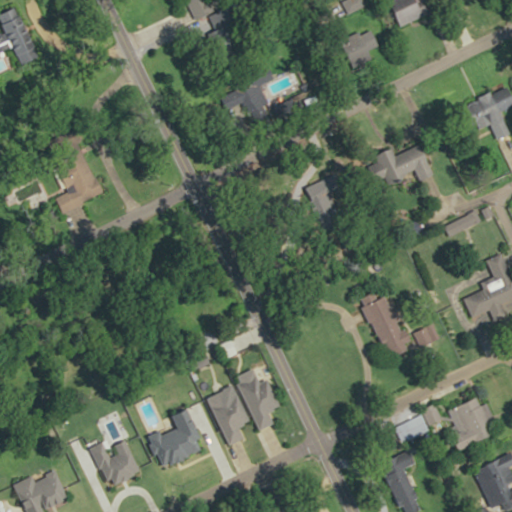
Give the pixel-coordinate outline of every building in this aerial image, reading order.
[(386,0),(401,27),(430,11),(424,0),(386,0)] [(36,46),(16,7),(0,15),(0,18),(18,55),(36,46)] [(361,56),(380,50),(374,32),(355,37),(361,56)] [(469,106),(495,142),(511,130),(511,126),(488,93),(469,106)] [(390,186),(407,178),(393,149),(376,157),(390,186)] [(416,172),(428,175),(433,154),(409,149),(405,167),(417,170),(416,172)] [(341,189),(334,175),(305,188),(312,202),(341,189)] [(474,322),(511,307),(511,305),(510,300),(511,298),(511,267),(506,252),(487,258),(493,277),(481,282),(484,290),(465,297),(474,322)] [(389,359),(411,349),(384,289),(363,299),(389,359)] [(259,430),(276,423),(270,410),(277,408),(259,367),(236,377),(259,430)] [(241,426),(250,423),(235,386),(209,396),(227,444),(245,438),(241,426)] [(488,402),(481,405),(478,397),(447,410),(450,418),(445,420),(457,450),(501,433),(488,402)] [(29,511),(45,511),(44,509),(66,502),(55,467),(18,478),(29,511)]
